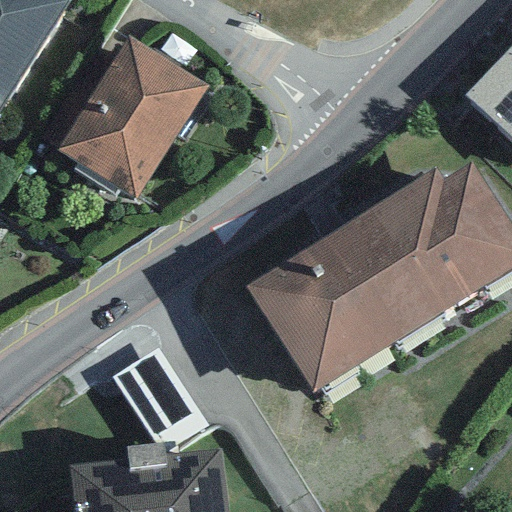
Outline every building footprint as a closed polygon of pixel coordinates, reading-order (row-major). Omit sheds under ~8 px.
[(0,0),(0,118),(67,14),(44,0),(0,0)] [(57,160),(137,210),(210,97),(130,46),(57,160)] [(511,57),(467,105),(511,147),(511,57)] [(437,179),(245,301),(314,408),(511,282),(511,243),(470,178),(446,193),(437,179)] [(224,511),(219,462),(70,479),(73,511),(224,511)]
